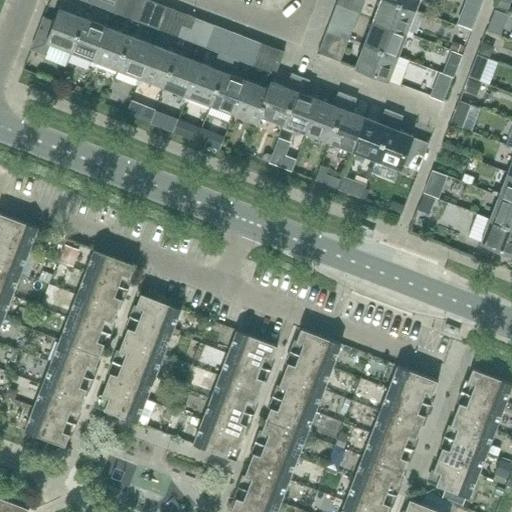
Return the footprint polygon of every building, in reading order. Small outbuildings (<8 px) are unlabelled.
[(138,0),(96,0),(94,5),(131,19),(135,7),(138,0)] [(138,0),(135,7),(145,11),(149,0),(138,0)] [(186,14),(149,0),(145,11),(140,22),(177,36),(182,25),(186,14)] [(337,0),(328,24),(340,28),(351,32),(363,0),(337,0)] [(407,30),(416,9),(392,0),(380,0),(373,20),(412,35),(413,32),(407,30)] [(392,0),(416,9),(419,0),(392,0)] [(140,22),(145,11),(135,7),(131,19),(140,22)] [(44,17),(31,49),(47,55),(51,43),(71,51),(84,18),(61,9),(60,8),(55,21),(44,17)] [(182,25),(191,29),(196,18),(186,14),(182,25)] [(92,66),(107,27),(84,18),(71,51),(92,59),(90,65),(92,66)] [(191,29),(187,40),(224,54),(229,43),(233,32),(196,18),(191,29)] [(412,37),(412,35),(373,20),(365,42),(398,55),(406,35),(412,37)] [(336,38),(340,28),(328,24),(325,34),(336,38)] [(187,40),(191,29),(182,25),(177,36),(187,40)] [(118,69),(130,36),(107,27),(92,66),(95,67),(97,61),(118,69)] [(340,28),(336,38),(347,42),(351,32),(340,28)] [(229,43),(238,46),(242,36),(233,32),(229,43)] [(347,42),(325,34),(318,52),(340,60),(347,42)] [(139,83),(153,45),(130,36),(118,69),(138,77),(136,83),(139,83)] [(278,49),(242,36),(238,46),(233,58),(240,60),(269,72),(278,49)] [(462,53),(465,46),(453,41),(450,49),(462,53)] [(409,59),(398,55),(365,42),(356,66),(355,66),(355,67),(400,84),(409,59)] [(233,58),(238,46),(229,43),(224,54),(229,56),(233,58)] [(164,87),(177,53),(153,45),(139,83),(141,84),(143,79),(164,87)] [(275,74),(284,52),(278,49),(269,72),(275,74)] [(185,101),(200,62),(177,53),(164,87),(185,95),(183,100),(185,101)] [(477,54),(469,76),(479,80),(488,58),(477,54)] [(211,105),(224,71),(200,62),(185,101),(187,102),(190,96),(211,105)] [(224,71),(211,105),(232,113),(230,118),(232,119),(247,80),(224,71)] [(283,124),(301,77),(291,73),(285,86),(272,81),(260,114),(260,115),(258,120),(261,121),(263,116),(283,124)] [(306,94),(310,80),(301,77),(283,124),(304,132),(302,137),(304,138),(319,99),(306,94)] [(476,95),(481,84),(470,79),(465,91),(476,95)] [(271,81),(268,89),(247,80),(232,119),(234,120),(236,114),(256,122),(257,123),(258,120),(260,115),(260,114),(272,81),(271,81)] [(435,86),(432,96),(443,100),(447,91),(435,86)] [(330,142),(348,95),(338,91),(331,104),(319,99),(304,138),(307,138),(309,133),(330,142)] [(353,112),(357,98),(348,95),(330,142),(350,150),(348,155),(351,155),(365,117),(353,112)] [(459,100),(450,123),(462,127),(470,104),(459,100)] [(376,159),(394,113),(384,109),(378,122),(365,117),(351,155),(353,156),(355,151),(376,159)] [(394,113),(376,159),(399,168),(398,169),(400,169),(403,161),(420,168),(428,145),(411,139),(413,135),(412,134),(411,135),(399,130),(403,117),(403,116),(394,113)] [(202,127),(197,140),(220,149),(225,136),(202,127)] [(320,165),(315,180),(338,188),(341,179),(326,174),(328,168),(320,165)] [(511,173),(508,172),(500,193),(494,191),(493,193),(511,200),(511,173)] [(342,178),(338,189),(360,198),(365,186),(342,178)] [(430,209),(435,197),(424,193),(419,204),(430,209)] [(511,200),(493,193),(493,195),(498,198),(490,219),(511,227),(511,200)] [(37,227),(1,213),(0,212),(0,238),(29,250),(37,227)] [(511,227),(490,219),(482,239),(476,237),(475,239),(481,241),(480,243),(511,254),(511,227)] [(0,264),(20,273),(29,250),(0,238),(0,264)] [(127,283),(135,264),(95,249),(86,272),(118,284),(120,280),(127,283)] [(0,291),(11,295),(20,273),(0,264),(0,291)] [(117,288),(118,284),(86,272),(77,294),(117,310),(124,291),(117,288)] [(0,317),(2,318),(11,295),(0,291),(0,317)] [(180,308),(142,293),(141,293),(133,312),(141,315),(139,319),(172,331),(180,308)] [(110,329),(117,310),(77,294),(69,317),(101,329),(102,326),(110,329)] [(100,333),(101,329),(69,317),(60,340),(100,355),(107,336),(100,333)] [(163,354),(172,331),(139,319),(138,322),(131,320),(123,339),(163,354)] [(332,366),(341,343),(301,328),(294,347),(301,350),(300,353),(332,366)] [(277,345),(276,345),(237,330),(228,353),(261,365),(262,361),(270,364),(277,345)] [(154,377),(163,354),(123,339),(116,358),(123,360),(122,364),(154,377)] [(92,374),(100,355),(60,340),(51,363),(84,375),(85,371),(92,374)] [(259,369),(261,365),(228,353),(219,375),(260,391),(267,372),(259,369)] [(323,389),(332,366),(300,353),(298,357),(291,354),(283,373),(323,389)] [(82,379),(84,375),(51,363),(42,385),(82,401),(90,382),(82,379)] [(145,400),(154,377),(122,364),(120,368),(113,365),(106,384),(145,400)] [(438,381),(433,379),(398,365),(389,388),(422,400),(423,396),(431,399),(438,381)] [(511,383),(495,377),(472,368),(465,387),(473,390),(471,394),(504,406),(511,383)] [(315,411),(323,389),(283,373),(276,392),(284,395),(282,399),(315,411)] [(252,410),(260,391),(219,375),(211,398),(244,411),(245,407),(252,410)] [(137,422),(145,400),(106,384),(99,403),(106,405),(105,409),(102,408),(101,409),(137,422)] [(75,420),(82,401),(42,385),(34,408),(66,420),(67,417),(75,420)] [(14,400),(18,392),(8,388),(5,397),(14,400)] [(420,404),(422,400),(389,388),(381,410),(421,426),(428,407),(420,404)] [(495,428),(504,406),(471,394),(470,397),(462,394),(455,413),(495,428)] [(242,414),(244,411),(211,398),(202,421),(242,436),(250,417),(242,414)] [(306,434),(315,411),(282,399),(281,403),(273,400),(266,419),(306,434)] [(65,424),(66,420),(34,408),(25,431),(65,446),(72,427),(65,424)] [(413,445),(421,426),(381,410),(372,433),(404,446),(406,442),(413,445)] [(486,451),(495,428),(455,413),(448,432),(455,435),(454,439),(486,451)] [(297,457),(306,434),(266,419),(259,438),(266,441),(265,444),(297,457)] [(235,455),(242,436),(202,421),(194,444),(229,458),(229,457),(226,456),(228,452),(235,455)] [(403,449),(404,446),(372,433),(363,456),(403,471),(410,452),(403,449)] [(478,473),(486,451),(454,439),(453,442),(445,439),(438,458),(478,473)] [(288,480),(297,457),(265,444),(263,448),(256,445),(248,464),(288,480)] [(396,490),(403,471),(363,456),(354,479),(387,491),(388,487),(396,490)] [(469,497),(478,473),(438,458),(431,477),(438,480),(436,484),(433,483),(433,484),(469,497)] [(280,503),(288,480),(248,464),(241,483),(249,486),(247,490),(280,503)] [(385,495),(387,491),(354,479),(346,501),(373,511),(387,511),(393,498),(385,495)] [(237,511),(276,511),(280,503),(247,490),(246,494),(238,491),(231,510),(237,511)] [(27,511),(29,508),(0,496),(0,511),(27,511)] [(443,511),(415,501),(410,499),(404,511),(443,511)] [(373,511),(346,501),(341,511),(373,511)]
